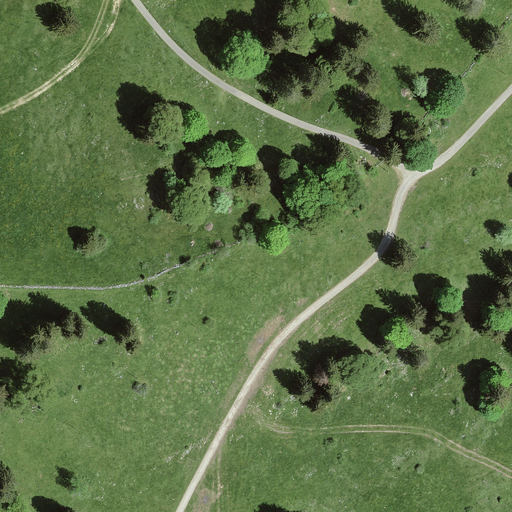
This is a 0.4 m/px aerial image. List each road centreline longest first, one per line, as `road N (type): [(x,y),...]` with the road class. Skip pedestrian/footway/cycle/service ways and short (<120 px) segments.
road 1 (unclassified): [(511,89),(438,161),(412,168),(224,85),(177,50),(135,0)]
road 2 (track): [(412,168),(382,250),(274,346),(180,511)]
road 3 (track): [(231,414),(309,435),(423,435),(486,460),(511,460)]
road 4 (track): [(116,0),(100,41),(0,113)]
